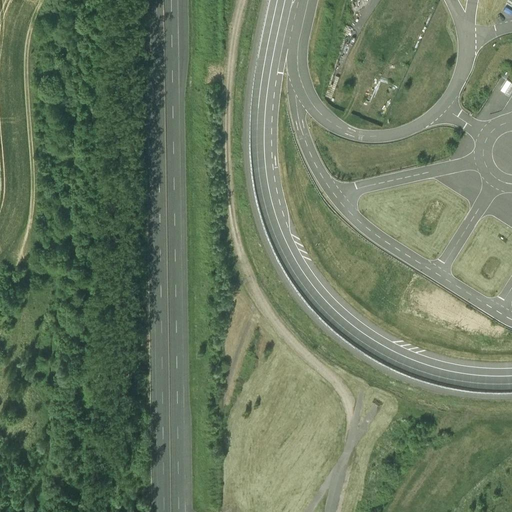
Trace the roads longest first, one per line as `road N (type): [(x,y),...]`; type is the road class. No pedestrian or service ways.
road 1 (unknown): [(511,379),(454,375),(386,352),(326,307),(290,260),(259,160),(262,86),(281,0)]
road 2 (track): [(27,228),(24,66),(46,0)]
road 3 (unknown): [(441,107),(394,134),(353,134),(314,108),(296,64)]
road 4 (unknown): [(483,160),(335,196)]
road 5 (unknown): [(335,196),(303,139),(296,64)]
road 6 (unknown): [(438,274),(389,245),(335,196)]
